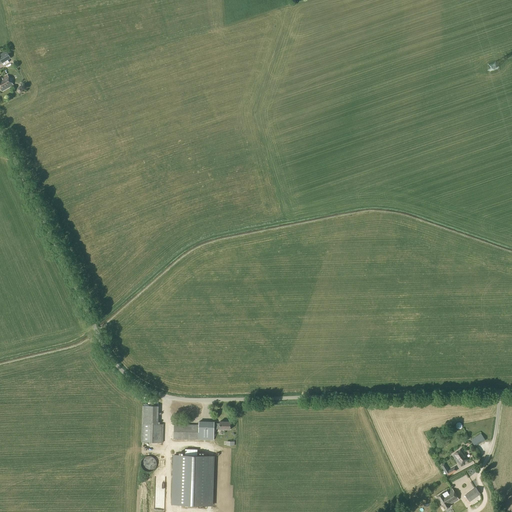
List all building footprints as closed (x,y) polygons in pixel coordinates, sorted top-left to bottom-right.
[(0,59),(2,63),(11,58),(7,51),(0,54),(0,59)] [(13,85),(8,75),(0,80),(0,79),(0,88),(2,92),(13,85)] [(220,423),(214,423),(214,422),(199,421),(198,425),(174,424),(173,439),(195,440),(198,440),(214,440),(214,429),(220,429),(220,430),(230,430),(230,422),(220,421),(220,423)] [(163,442),(163,424),(158,424),(142,424),(141,442),(163,442)] [(475,446),(485,440),(482,436),(472,442),(475,446)] [(466,462),(469,460),(466,456),(464,453),(462,449),(452,456),(456,461),(456,460),(461,466),(463,464),(462,463),(465,461),(466,462)] [(173,455),(173,463),(184,463),(184,455),(173,455)] [(448,470),(444,463),(440,465),(447,477),(457,471),(454,467),(448,470)] [(184,479),(183,487),(197,487),(197,486),(202,486),(202,489),(209,489),(209,482),(205,482),(205,479),(184,479)] [(470,502),(489,488),(486,483),(476,490),(475,488),(465,495),(470,502)] [(464,511),(466,511),(452,489),(448,492),(447,491),(437,497),(445,510),(449,507),(452,511),(464,511)]
